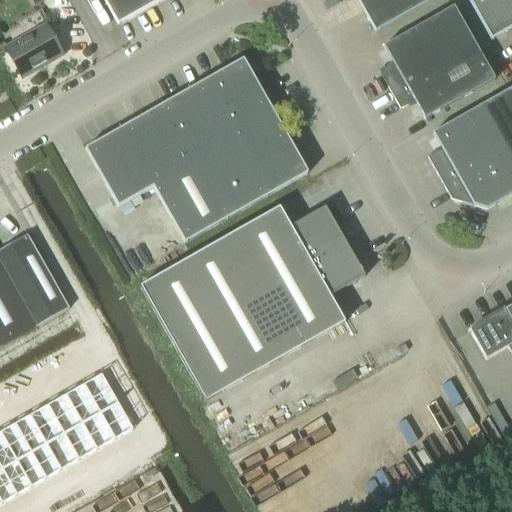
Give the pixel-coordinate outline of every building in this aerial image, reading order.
[(161,0),(102,0),(117,25),(161,0)] [(355,0),(374,33),(432,0),(355,0)] [(466,0),(490,41),(511,28),(511,6),(508,0),(466,0)] [(393,65),(379,73),(389,91),(473,44),(453,7),(382,47),(393,65)] [(45,25),(3,49),(21,80),(63,56),(45,25)] [(424,120),(494,80),(473,44),(389,91),(400,110),(414,102),(424,120)] [(307,174),(242,60),(163,105),(228,219),(307,174)] [(511,100),(507,91),(477,108),(495,140),(511,169),(511,100)] [(152,188),(184,244),(228,219),(163,105),(84,150),(117,208),(152,188)] [(427,158),(435,173),(495,140),(477,108),(431,134),(440,150),(427,158)] [(486,210),(511,195),(511,169),(495,140),(435,173),(451,200),(486,210)] [(324,208),(289,228),(278,209),(139,288),(204,403),(344,324),(329,297),(363,278),(324,208)] [(0,349),(69,310),(27,235),(0,250),(0,349)] [(511,305),(467,331),(468,333),(469,332),(485,359),(507,347),(511,356),(511,305)] [(100,376),(82,386),(99,415),(117,405),(100,376)] [(82,386),(64,397),(81,426),(99,415),(82,386)] [(64,397),(46,407),(63,436),(81,426),(64,397)] [(117,405),(99,415),(114,442),(132,431),(117,405)] [(46,407),(28,417),(45,446),(63,436),(46,407)] [(99,415),(81,426),(96,452),(114,442),(99,415)] [(28,417),(13,425),(30,455),(45,446),(28,417)] [(13,425),(0,432),(0,436),(15,463),(30,455),(13,425)] [(81,426),(63,436),(77,462),(96,452),(81,426)] [(0,436),(0,469),(1,471),(15,463),(0,436)] [(63,436),(45,446),(59,472),(77,462),(63,436)] [(45,446),(30,455),(45,481),(59,472),(45,446)] [(30,455),(15,463),(30,489),(45,481),(30,455)] [(15,463),(1,471),(16,497),(30,489),(15,463)] [(1,471),(0,471),(0,503),(1,506),(16,497),(1,471)]
